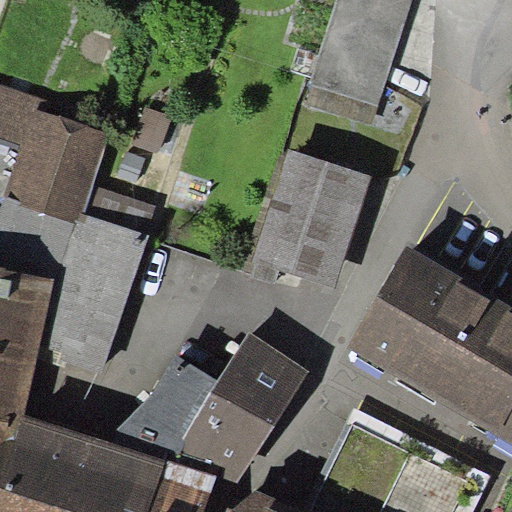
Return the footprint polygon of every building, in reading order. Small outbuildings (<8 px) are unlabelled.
[(374,125),(411,0),(336,0),(305,104),(374,125)] [(156,205),(93,183),(109,132),(40,109),(44,98),(0,82),(0,266),(53,277),(39,352),(103,371),(150,234),(147,233),(156,205)] [(145,106),(131,143),(158,153),(172,116),(145,106)] [(371,175),(289,148),(253,261),(335,287),(371,175)] [(145,158),(126,151),(117,174),(137,181),(145,158)] [(511,305),(408,246),(348,347),(511,443),(511,305)] [(0,483),(22,415),(39,352),(53,277),(0,266),(0,483)] [(165,461),(148,511),(205,511),(218,475),(238,482),(309,370),(250,330),(218,379),(177,355),(150,395),(119,427),(112,444),(165,461)] [(22,415),(0,483),(0,511),(148,511),(165,461),(112,444),(22,415)] [(232,508),(230,511),(382,511),(409,451),(353,424),(311,511),(256,490),(232,508)] [(458,511),(472,482),(409,451),(382,511),(458,511)]
